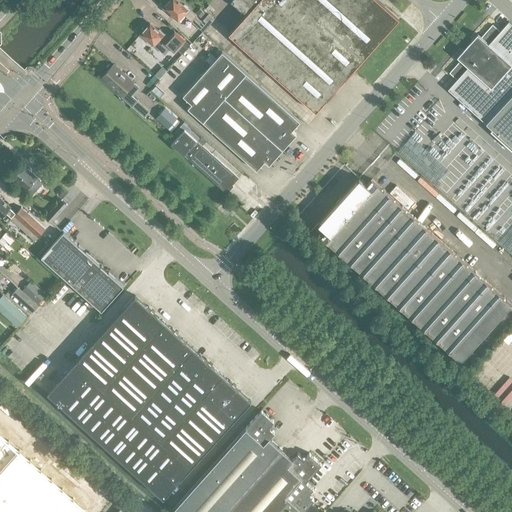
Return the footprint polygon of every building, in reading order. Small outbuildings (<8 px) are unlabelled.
[(184,13),(204,30),(215,18),(209,13),(203,21),(189,9),(190,8),(184,3),(183,5),(177,0),(172,0),(172,1),(169,2),(166,4),(167,7),(166,8),(178,19),(184,13)] [(399,17),(379,0),(230,0),(246,14),(229,32),(251,52),(249,54),(257,61),(259,59),(316,110),(399,17)] [(209,4),(206,8),(212,13),(215,10),(209,4)] [(511,24),(508,21),(502,28),(499,31),(493,25),(482,38),(477,33),(456,56),(460,59),(449,72),(456,79),(447,89),(511,147),(511,24)] [(154,44),(154,43),(165,53),(170,47),(175,51),(178,47),(183,52),(191,44),(175,30),(170,35),(166,32),(165,32),(165,33),(160,28),(159,30),(150,23),(147,26),(144,27),(142,29),(142,32),(141,33),(154,44)] [(300,120),(223,50),(183,94),(192,102),(188,107),(257,169),(265,160),(269,164),(297,133),(292,129),(300,120)] [(114,64),(101,78),(120,95),(121,95),(132,105),(137,100),(131,95),(138,86),(133,81),(114,64)] [(164,107),(156,117),(171,130),(180,121),(164,107)] [(239,177),(185,128),(171,143),(227,193),(231,187),(230,186),(239,177)] [(382,139),(370,153),(378,160),(390,146),(382,139)] [(390,146),(378,160),(386,167),(398,153),(390,146)] [(398,153),(386,167),(394,174),(406,160),(398,153)] [(406,160),(394,174),(402,181),(414,167),(406,160)] [(32,195),(43,182),(23,164),(12,177),(32,195)] [(414,167),(402,181),(409,188),(421,174),(414,167)] [(421,174),(409,188),(417,195),(429,181),(421,174)] [(429,181),(417,195),(425,202),(437,188),(429,181)] [(356,183),(341,200),(349,207),(364,190),(356,183)] [(437,188),(425,202),(433,209),(445,195),(437,188)] [(364,190),(349,207),(357,214),(372,197),(364,190)] [(445,195),(433,209),(441,216),(453,202),(445,195)] [(10,218),(35,239),(45,228),(21,206),(15,212),(9,207),(9,206),(0,197),(0,214),(1,215),(6,210),(12,216),(10,218)] [(372,197),(357,214),(365,221),(368,216),(380,204),(372,197)] [(67,204),(61,199),(45,216),(51,221),(67,204)] [(341,200),(326,217),(334,224),(349,207),(341,200)] [(453,202),(441,216),(449,223),(461,209),(453,202)] [(380,204),(368,216),(376,223),(387,211),(380,204)] [(349,207),(334,224),(342,231),(357,214),(349,207)] [(461,209),(449,223),(457,230),(469,216),(461,209)] [(387,211),(376,223),(384,230),(385,229),(395,218),(387,211)] [(357,214),(342,231),(349,238),(365,221),(357,214)] [(365,221),(349,238),(357,245),(376,223),(368,216),(365,221)] [(469,216),(457,230),(464,237),(477,223),(469,216)] [(395,218),(385,229),(393,236),(403,225),(395,218)] [(376,223),(357,245),(365,252),(384,230),(376,223)] [(477,223),(464,237),(472,244),(484,230),(477,223)] [(403,225),(393,236),(401,243),(411,232),(403,225)] [(384,230),(365,252),(373,259),(388,242),(393,236),(385,229),(384,230)] [(484,230),(472,244),(480,251),(492,237),(484,230)] [(123,285),(63,231),(41,256),(101,309),(123,285)] [(411,232),(401,243),(409,250),(419,239),(411,232)] [(388,242),(373,259),(381,266),(391,254),(396,249),(401,243),(393,236),(388,242)] [(492,237),(480,251),(488,258),(500,244),(492,237)] [(419,239),(409,250),(417,257),(427,246),(419,239)] [(391,254),(381,266),(389,273),(399,261),(404,256),(409,250),(401,243),(396,249),(391,254)] [(500,244),(488,258),(496,265),(508,251),(500,244)] [(427,246),(417,257),(424,264),(435,253),(427,246)] [(399,261),(389,273),(397,280),(407,268),(412,263),(417,257),(409,250),(404,256),(399,261)] [(511,254),(508,251),(496,265),(504,272),(511,262),(511,254)] [(435,253),(424,264),(432,271),(442,260),(435,253)] [(407,268),(397,280),(404,287),(415,275),(420,270),(424,264),(417,257),(412,263),(407,268)] [(442,260),(432,271),(440,278),(450,267),(442,260)] [(415,275),(404,287),(412,294),(422,282),(427,277),(432,271),(424,264),(420,270),(415,275)] [(450,267),(440,278),(448,285),(458,274),(450,267)] [(422,282),(412,294),(420,301),(430,289),(435,284),(440,278),(432,271),(427,277),(422,282)] [(458,274),(448,285),(456,292),(466,281),(458,274)] [(45,291),(48,294),(60,279),(58,277),(45,291)] [(430,289),(420,301),(428,308),(438,296),(443,291),(448,285),(440,278),(435,284),(430,289)] [(466,281),(456,292),(464,299),(474,288),(466,281)] [(438,296),(428,308),(436,315),(446,303),(451,298),(456,292),(448,285),(443,291),(438,296)] [(18,287),(12,293),(31,310),(33,311),(38,305),(37,304),(36,303),(25,293),(22,290),(18,287)] [(464,299),(459,305),(467,312),(482,295),(474,288),(464,299)] [(0,296),(0,308),(17,325),(28,315),(4,292),(0,296)] [(446,303),(436,315),(444,322),(454,310),(459,305),(464,299),(456,292),(451,298),(446,303)] [(482,295),(467,312),(475,319),(490,302),(482,295)] [(133,297),(128,303),(70,366),(70,370),(60,381),(171,482),(182,470),(186,471),(248,401),(237,391),(236,386),(207,360),(203,360),(179,339),(179,334),(149,307),(145,307),(133,297)] [(490,302),(475,319),(482,326),(497,309),(490,302)] [(454,310),(444,322),(452,329),(467,312),(459,305),(454,310)] [(497,309),(482,326),(490,333),(505,316),(497,309)] [(467,312),(452,329),(459,336),(475,319),(467,312)] [(475,319),(459,336),(467,343),(482,326),(475,319)] [(482,326),(467,343),(475,350),(490,333),(482,326)] [(70,370),(70,366),(48,391),(163,496),(186,471),(182,470),(171,482),(60,381),(70,370)] [(173,508),(176,511),(223,511),(281,448),(269,438),(274,432),(271,429),(272,428),(272,424),(271,423),(273,420),(261,409),(173,508)] [(0,511),(81,511),(84,509),(0,434),(0,511)] [(281,448),(223,511),(277,511),(291,497),(287,493),(302,477),(306,481),(321,463),(309,452),(307,455),(306,454),(302,454),(301,455),(298,453),(293,459),(281,448)] [(291,497),(277,511),(304,511),(314,499),(308,494),(314,488),(306,481),(302,477),(287,493),(291,497)]
